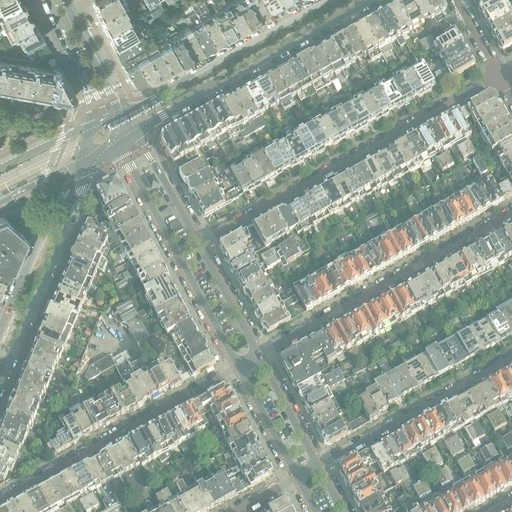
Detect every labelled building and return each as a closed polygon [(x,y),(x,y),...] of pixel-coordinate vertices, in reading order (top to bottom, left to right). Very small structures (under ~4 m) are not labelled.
[(0,0),(0,14),(19,5),(17,1),(16,0),(0,0)] [(126,4),(124,0),(99,0),(94,3),(93,7),(95,11),(95,14),(97,18),(100,18),(124,5),(126,4)] [(171,0),(178,11),(187,6),(184,2),(177,6),(173,0),(171,0)] [(223,39),(209,14),(204,5),(208,3),(206,0),(197,0),(189,4),(194,12),(212,45),(216,43),(217,44),(220,42),(223,40),(223,39)] [(245,26),(232,1),(225,5),(222,0),(216,0),(219,5),(234,32),(238,30),(241,30),(241,31),(245,29),(245,28),(245,26)] [(246,0),(231,0),(232,1),(245,26),(250,23),(252,24),(256,22),(257,19),(246,0)] [(268,13),(260,0),(246,0),(257,19),(257,20),(258,20),(258,19),(260,18),(261,19),(266,17),(265,15),(268,13)] [(279,7),(275,0),(260,0),(268,13),(268,14),(269,14),(269,13),(274,10),(275,12),(279,9),(278,8),(279,7)] [(291,1),(290,0),(275,0),(279,7),(280,7),(281,8),(287,5),(286,4),(291,1)] [(445,35),(424,0),(410,0),(410,1),(424,25),(431,21),(437,33),(430,37),(435,46),(447,39),(445,35)] [(455,28),(439,0),(424,0),(445,35),(454,31),(455,28)] [(484,18),(505,7),(500,0),(492,0),(491,1),(488,3),(479,8),(478,11),(480,14),(483,15),(484,18)] [(424,25),(410,1),(406,3),(404,2),(400,4),(399,6),(413,31),(424,25)] [(0,25),(1,28),(25,16),(23,12),(23,10),(21,6),(19,5),(0,14),(0,25)] [(131,19),(127,12),(128,11),(124,5),(100,18),(103,25),(102,25),(102,26),(101,28),(104,32),(106,33),(130,20),(131,19)] [(219,5),(213,9),(214,11),(209,14),(223,39),(228,36),(230,37),(234,35),(234,33),(235,32),(234,32),(219,5)] [(490,29),(511,16),(511,12),(508,5),(505,7),(484,18),(486,22),(486,24),(488,28),(490,29)] [(402,37),(409,33),(411,37),(412,36),(414,41),(417,47),(421,45),(420,43),(413,31),(399,6),(399,7),(395,9),(393,8),(389,10),(388,13),(402,37)] [(212,45),(194,12),(186,16),(183,18),(187,26),(201,51),(204,49),(207,49),(207,50),(211,47),(212,45)] [(402,37),(388,13),(384,15),(381,15),(377,17),(376,19),(390,44),(402,37)] [(12,38),(31,27),(29,25),(29,24),(30,21),(27,17),(25,16),(1,28),(8,40),(12,38)] [(496,40),(511,30),(511,16),(490,29),(492,33),(492,35),(494,39),(496,40)] [(144,30),(155,24),(152,18),(141,24),(144,30)] [(390,44),(376,19),(372,22),(370,21),(366,23),(365,26),(379,50),(381,54),(383,58),(384,58),(385,59),(395,53),(393,50),(394,50),(390,44)] [(138,33),(130,20),(106,33),(110,39),(109,40),(109,42),(108,42),(111,47),(113,47),(134,36),(138,33)] [(201,51),(187,26),(176,33),(189,57),(193,55),(196,56),(200,54),(200,53),(201,51)] [(379,50),(365,26),(361,28),(357,28),(354,32),(368,56),(379,50)] [(41,39),(41,38),(38,31),(37,31),(36,30),(35,30),(34,31),(32,28),(32,27),(31,27),(12,38),(15,44),(18,43),(22,49),(23,49),(24,50),(40,40),(41,39)] [(189,57),(176,33),(174,30),(168,33),(167,32),(162,35),(164,39),(178,64),(179,64),(183,62),(184,63),(189,60),(189,58),(190,58),(189,57)] [(511,30),(496,40),(498,43),(498,46),(500,50),(502,50),(511,45),(511,30)] [(368,56),(354,32),(353,31),(352,32),(353,33),(350,34),(349,32),(342,36),(343,38),(357,63),(368,56)] [(447,39),(457,34),(454,31),(445,35),(447,39)] [(439,58),(462,45),(463,42),(461,38),(458,37),(457,34),(447,39),(435,46),(433,47),(436,51),(438,50),(441,56),(439,57),(439,58)] [(157,77),(139,46),(134,36),(113,47),(113,50),(120,63),(131,56),(145,82),(149,80),(150,82),(157,78),(157,77)] [(435,46),(430,37),(420,43),(421,45),(425,52),(433,47),(435,46)] [(357,63),(343,38),(342,39),(343,40),(341,41),(340,39),(339,38),(338,38),(334,41),(333,41),(334,42),(335,44),(333,46),(332,44),(332,45),(346,69),(352,66),(354,71),(357,70),(358,73),(362,72),(357,63)] [(178,64),(164,39),(153,44),(167,70),(171,68),(173,68),(173,69),(178,66),(178,64)] [(72,93),(44,42),(37,46),(46,64),(49,68),(48,68),(48,69),(44,98),(65,101),(67,102),(69,101),(71,100),(72,98),(72,96),(72,95),(72,93)] [(167,70),(153,44),(147,48),(145,43),(139,46),(157,77),(157,76),(160,74),(161,75),(167,72),(167,71),(168,71),(167,70)] [(346,69),(332,45),(328,47),(325,46),(321,48),(321,51),(335,75),(346,69)] [(448,67),(469,56),(468,55),(469,53),(467,49),(464,48),(462,45),(439,58),(442,62),(444,61),(447,67),(448,67)] [(335,75),(321,51),(317,53),(316,51),(309,55),(310,56),(327,87),(332,84),(336,91),(342,88),(335,75)] [(0,89),(9,92),(15,59),(2,56),(0,69),(0,89)] [(145,82),(131,56),(120,63),(132,87),(136,85),(137,87),(138,86),(140,87),(144,85),(145,82)] [(327,87),(310,56),(305,59),(303,58),(299,60),(299,62),(312,87),(319,83),(331,104),(332,103),(335,102),(327,87)] [(464,72),(474,66),(475,63),(473,59),(470,59),(469,56),(448,67),(447,67),(430,77),(431,80),(443,74),(444,75),(445,74),(449,81),(458,76),(464,73),(464,72)] [(33,81),(35,67),(34,67),(35,62),(15,59),(9,92),(24,94),(26,80),(33,81)] [(312,87),(299,62),(295,65),(292,64),(289,66),(288,69),(287,69),(305,100),(316,94),(312,87)] [(428,74),(424,66),(422,63),(417,66),(411,69),(425,94),(431,91),(431,89),(435,87),(431,80),(430,77),(428,74)] [(44,98),(48,69),(35,67),(33,81),(26,80),(24,94),(44,98)] [(305,100),(287,69),(284,71),(281,70),(278,72),(277,74),(290,99),(297,95),(300,102),(305,100)] [(425,94),(411,69),(409,69),(400,74),(401,75),(400,75),(414,99),(417,97),(419,98),(425,94)] [(290,99),(277,74),(273,77),(271,76),(267,78),(266,80),(280,104),(290,99)] [(414,99),(400,75),(396,78),(398,81),(392,85),(404,106),(410,103),(410,101),(414,99)] [(280,104),(266,80),(265,79),(255,85),(256,86),(269,111),(270,111),(270,110),(275,107),(276,107),(280,104)] [(404,106),(392,85),(386,88),(384,84),(379,87),(392,111),(396,109),(398,110),(404,106)] [(269,111),(256,86),(252,88),(250,88),(246,90),(245,92),(259,117),(269,111)] [(392,111),(379,87),(375,90),(377,93),(371,97),(383,118),(388,115),(389,113),(392,111)] [(259,117),(245,92),(241,95),(239,94),(235,96),(235,98),(251,128),(254,133),(265,127),(259,117)] [(383,118),(371,97),(365,100),(363,96),(358,99),(371,123),(375,121),(377,122),(383,118)] [(472,117),(497,103),(494,97),(489,96),(458,113),(464,122),(469,119),(467,116),(470,114),(472,117)] [(251,128),(235,98),(224,104),(240,133),(240,134),(251,128)] [(371,123),(358,99),(353,102),(355,105),(349,109),(361,130),(367,127),(367,125),(371,123)] [(240,133),(224,104),(223,103),(213,108),(229,138),(234,136),(240,133)] [(477,125),(502,111),(497,103),(472,117),(477,125)] [(229,138),(213,108),(202,114),(216,139),(220,147),(230,141),(229,139),(230,139),(229,138)] [(361,130),(349,109),(344,112),(342,108),(336,111),(350,135),(353,133),(355,134),(361,130)] [(350,135),(336,111),(332,113),(334,117),(328,120),(340,142),(346,139),(346,137),(350,135)] [(482,134),(507,120),(502,111),(477,125),(482,134)] [(472,136),(468,130),(464,122),(458,113),(447,119),(460,142),(469,157),(475,154),(467,139),(472,136)] [(216,139),(202,114),(192,120),(209,151),(215,147),(211,142),(216,139)] [(460,142),(447,119),(437,125),(450,148),(455,145),(463,160),(469,157),(460,142)] [(209,151),(192,120),(180,126),(195,152),(201,148),(204,153),(209,151)] [(340,142),(328,120),(322,123),(320,120),(315,123),(329,147),(332,145),(334,145),(340,142)] [(487,143),(511,129),(507,120),(482,134),(487,143)] [(329,147),(315,123),(305,128),(319,154),(325,151),(325,149),(329,147)] [(26,136),(28,127),(17,124),(15,134),(26,136)] [(450,148),(437,125),(427,130),(440,154),(448,169),(453,166),(445,151),(450,148)] [(195,152),(180,126),(171,132),(184,157),(195,152)] [(319,154),(305,128),(294,134),(304,152),(307,159),(311,157),(313,157),(319,154)] [(494,150),(511,140),(511,128),(511,129),(487,143),(492,152),(494,150)] [(440,154),(427,130),(416,137),(429,160),(434,157),(442,172),(448,169),(440,154)] [(184,157),(171,132),(163,136),(162,141),(174,164),(184,157)] [(304,152),(294,134),(289,137),(290,139),(284,143),(297,166),(303,163),(304,161),(307,159),(304,152)] [(429,160),(416,137),(405,143),(419,167),(430,161),(429,160)] [(500,161),(511,154),(511,140),(494,150),(500,161)] [(297,166),(284,143),(278,146),(277,144),(272,146),(286,170),(290,169),(292,169),(297,166)] [(419,167),(405,143),(395,148),(408,173),(419,167)] [(276,178),(261,152),(262,152),(258,145),(248,151),(252,158),(265,182),(268,180),(270,181),(276,178)] [(286,170),(272,146),(268,149),(269,151),(263,154),(262,152),(261,152),(276,178),(282,175),(282,173),(286,170)] [(408,173),(395,148),(384,155),(398,179),(408,173)] [(236,157),(236,156),(234,152),(225,157),(228,161),(236,157)] [(506,172),(511,168),(511,154),(500,161),(506,172)] [(398,179),(384,155),(374,160),(388,185),(398,179)] [(252,158),(246,161),(248,163),(242,166),(255,190),(261,187),(261,185),(265,182),(252,158)] [(502,203),(490,181),(491,180),(479,158),(473,162),(484,183),(480,185),(480,186),(493,208),(502,203)] [(388,185),(374,160),(363,166),(377,191),(388,185)] [(187,184),(210,171),(204,161),(201,162),(191,168),(179,175),(184,184),(185,184),(186,185),(187,184)] [(255,190),(242,166),(236,170),(234,168),(229,171),(231,173),(237,184),(243,195),(247,192),(249,193),(255,190)] [(377,191),(363,166),(352,172),(366,197),(377,191)] [(468,177),(463,168),(458,171),(458,172),(462,180),(463,179),(468,177)] [(193,195),(223,178),(227,176),(224,170),(215,175),(212,169),(210,171),(187,184),(189,188),(188,191),(190,195),(193,195)] [(366,197),(352,172),(342,178),(355,203),(366,197)] [(458,172),(452,176),(458,188),(465,184),(463,179),(462,180),(458,172)] [(231,173),(227,176),(223,178),(193,195),(198,206),(237,184),(231,173)] [(158,186),(153,177),(146,180),(151,190),(152,189),(157,187),(158,186)] [(355,203),(342,178),(331,184),(345,209),(355,203)] [(505,194),(502,188),(501,188),(495,178),(491,180),(490,181),(502,203),(511,198),(508,193),(505,194)] [(127,200),(117,181),(100,190),(101,190),(102,192),(101,195),(99,197),(99,196),(98,197),(99,198),(100,202),(98,203),(104,212),(127,200)] [(511,198),(511,197),(511,182),(511,189),(511,190),(508,184),(502,188),(505,194),(508,193),(511,198)] [(204,217),(206,216),(206,217),(212,214),(212,213),(238,198),(238,197),(243,195),(237,184),(198,206),(200,208),(198,210),(204,214),(205,216),(204,217)] [(345,209),(331,184),(321,190),(334,215),(345,209)] [(493,208),(480,186),(480,185),(469,191),(476,204),(471,207),(477,217),(493,208)] [(334,215),(321,190),(310,196),(323,221),(334,215)] [(416,194),(419,199),(426,194),(424,190),(416,194)] [(471,207),(476,204),(469,191),(453,200),(466,223),(477,217),(471,207)] [(323,221),(310,196),(304,199),(303,202),(300,204),(312,227),(313,228),(318,225),(318,224),(323,221)] [(99,230),(133,212),(133,211),(127,201),(127,200),(104,212),(103,213),(107,219),(106,219),(107,220),(105,221),(105,222),(96,226),(97,227),(95,228),(95,229),(98,231),(99,230)] [(466,223),(453,200),(443,206),(450,219),(444,222),(450,232),(466,223)] [(312,227),(300,204),(297,203),(293,205),(293,208),(289,210),(303,234),(308,231),(307,230),(312,227)] [(399,214),(395,206),(390,209),(394,217),(399,214)] [(450,232),(444,222),(450,219),(443,206),(427,215),(440,238),(450,232)] [(313,251),(303,234),(289,210),(288,208),(253,228),(265,251),(272,247),(277,258),(280,264),(283,268),(280,269),(281,271),(282,273),(291,268),(292,270),(293,269),(293,270),(302,266),(298,259),(302,257),(303,258),(303,257),(308,255),(306,252),(309,251),(310,253),(313,251)] [(115,235),(139,222),(133,212),(99,230),(101,233),(103,232),(111,228),(112,229),(115,235)] [(440,238),(427,215),(418,220),(425,233),(419,236),(425,246),(440,238)] [(0,274),(4,277),(7,271),(8,268),(9,269),(23,237),(0,216),(0,274)] [(91,221),(91,220),(88,219),(83,230),(104,238),(102,234),(103,232),(101,233),(99,230),(98,231),(95,229),(95,228),(91,220),(91,221)] [(425,246),(419,236),(425,233),(418,220),(401,229),(414,252),(425,246)] [(183,231),(178,221),(170,225),(175,235),(183,231)] [(122,247),(145,234),(139,223),(139,222),(115,235),(122,247)] [(248,246),(254,243),(260,253),(265,251),(253,228),(221,245),(220,250),(225,259),(245,248),(248,246)] [(414,252),(401,229),(391,235),(398,247),(392,250),(398,261),(414,252)] [(107,241),(108,240),(104,238),(83,230),(81,235),(82,237),(81,240),(78,241),(76,246),(77,248),(77,249),(100,259),(100,257),(106,260),(111,248),(110,246),(106,244),(107,241)] [(511,230),(500,236),(506,247),(501,250),(506,261),(511,257),(511,230)] [(125,253),(127,258),(151,245),(145,234),(122,247),(125,253)] [(398,261),(392,250),(398,247),(391,235),(375,244),(387,267),(398,261)] [(506,261),(501,250),(506,247),(500,236),(485,245),(498,269),(499,268),(498,268),(505,264),(504,262),(506,261)] [(230,270),(260,253),(254,243),(248,246),(252,253),(248,255),(245,248),(225,259),(230,270)] [(387,267),(375,244),(364,250),(371,262),(365,265),(372,276),(387,267)] [(134,270),(157,257),(157,256),(151,245),(127,258),(130,263),(134,270)] [(498,269),(485,245),(474,251),(480,262),(475,265),(481,275),(490,270),(492,272),(498,269)] [(238,280),(277,258),(272,247),(265,251),(260,253),(230,270),(234,277),(237,277),(238,280)] [(98,271),(102,260),(100,259),(77,249),(75,252),(75,253),(73,254),(72,258),(72,260),(98,271)] [(372,276),(365,265),(371,262),(364,250),(355,255),(354,254),(348,257),(361,282),(372,276)] [(481,275),(475,265),(480,262),(474,251),(458,260),(472,283),(473,283),(472,282),(479,278),(478,277),(481,275)] [(140,281),(163,268),(163,267),(157,257),(134,270),(137,276),(131,279),(130,278),(116,286),(116,288),(119,292),(140,280),(140,281)] [(361,282),(348,257),(337,264),(344,277),(337,280),(344,291),(361,282)] [(266,278),(263,272),(267,270),(280,263),(280,264),(277,258),(238,280),(240,283),(239,286),(241,290),(244,290),(266,278)] [(93,283),(98,271),(72,260),(71,264),(70,264),(70,265),(67,267),(67,272),(93,283)] [(472,283),(458,260),(448,265),(454,276),(447,280),(453,290),(464,284),(466,287),(472,283)] [(337,280),(344,277),(337,264),(321,272),(335,296),(344,291),(337,280)] [(453,290),(447,280),(454,276),(448,265),(432,274),(445,297),(445,299),(452,295),(451,292),(453,290)] [(145,291),(169,278),(163,268),(140,281),(142,284),(145,291)] [(273,287),(286,280),(282,273),(281,271),(267,279),(266,278),(244,290),(243,293),(245,297),(248,297),(248,298),(249,301),(273,287)] [(88,295),(93,283),(67,272),(66,273),(66,274),(65,276),(63,277),(61,282),(62,284),(88,295)] [(335,296),(321,272),(309,279),(316,293),(310,296),(316,307),(335,296)] [(445,297),(432,274),(421,281),(426,291),(420,295),(426,305),(427,305),(428,307),(445,297)] [(177,297),(178,294),(176,290),(173,290),(169,283),(171,282),(169,278),(145,291),(143,291),(155,313),(179,300),(177,297)] [(310,296),(316,293),(309,279),(293,288),(307,312),(316,307),(310,296)] [(426,305),(420,295),(426,291),(421,281),(404,290),(417,313),(425,309),(424,307),(426,305)] [(92,296),(88,295),(62,284),(60,288),(58,289),(57,291),(57,293),(57,295),(57,296),(83,306),(87,298),(94,301),(95,298),(92,296)] [(255,312),(280,299),(273,287),(249,301),(250,301),(249,304),(251,308),(253,308),(255,312)] [(288,287),(281,291),(284,296),(291,292),(288,287)] [(417,313),(404,290),(394,296),(400,307),(394,311),(400,321),(400,320),(401,322),(407,318),(406,317),(410,315),(411,316),(417,313)] [(78,319),(83,306),(57,296),(55,297),(54,299),(53,301),(54,303),(52,308),(78,319)] [(289,308),(283,296),(280,299),(255,312),(254,314),(257,319),(259,319),(261,323),(285,310),(289,308)] [(400,321),(394,311),(400,307),(394,296),(377,305),(390,328),(397,324),(397,322),(400,321)] [(149,337),(140,321),(136,315),(130,303),(128,300),(116,307),(114,308),(123,325),(125,323),(138,346),(144,356),(150,352),(159,348),(161,347),(161,346),(158,340),(152,344),(149,337)] [(188,318),(187,315),(185,312),(186,309),(183,305),(181,304),(179,300),(155,313),(167,335),(192,321),(190,317),(188,318)] [(303,311),(299,302),(289,308),(296,319),(305,313),(303,311)] [(390,328),(377,305),(367,311),(373,322),(367,325),(373,335),(374,337),(380,334),(379,332),(383,330),(384,332),(390,328)] [(72,331),(78,319),(52,308),(50,309),(48,313),(49,316),(47,320),(72,331)] [(511,314),(508,308),(498,314),(510,335),(511,333),(511,314)] [(271,332),(291,321),(285,310),(261,323),(260,324),(263,331),(265,330),(267,334),(268,334),(271,332)] [(373,335),(367,325),(373,322),(367,311),(350,320),(363,343),(370,339),(369,337),(373,335)] [(511,337),(510,335),(498,314),(488,320),(500,341),(503,339),(506,340),(511,337)] [(72,331),(47,320),(44,323),(44,327),(42,331),(68,342),(72,331)] [(363,343),(350,320),(339,326),(346,338),(341,341),(347,352),(353,349),(351,345),(355,343),(357,346),(363,343)] [(500,341),(488,320),(477,326),(490,348),(496,345),(496,343),(500,341)] [(164,351),(197,334),(194,329),(196,328),(192,321),(167,335),(158,340),(161,346),(161,347),(164,351)] [(341,341),(346,338),(339,326),(334,329),(330,332),(323,336),(334,354),(339,351),(341,353),(345,351),(346,353),(347,352),(341,341)] [(490,348),(477,326),(467,332),(479,352),(482,350),(485,351),(490,348)] [(420,333),(417,328),(411,332),(413,337),(420,333)] [(63,352),(68,342),(42,331),(41,332),(40,333),(39,335),(38,337),(39,339),(38,339),(39,340),(37,344),(63,354),(69,356),(69,355),(63,352)] [(479,352),(467,332),(457,337),(470,360),(475,357),(475,354),(479,352)] [(155,334),(149,337),(152,344),(158,340),(155,334)] [(181,356),(204,344),(201,337),(198,337),(197,334),(164,351),(168,360),(169,360),(170,362),(181,356)] [(337,360),(334,354),(323,336),(292,353),(302,371),(309,366),(313,374),(317,371),(312,361),(323,355),(328,365),(337,360)] [(470,360),(457,337),(447,343),(458,364),(462,362),(464,363),(470,360)] [(458,364),(447,343),(437,349),(449,371),(454,369),(455,366),(458,364)] [(58,365),(63,354),(37,344),(34,345),(33,348),(34,351),(30,361),(43,367),(46,361),(58,365)] [(208,355),(206,352),(207,349),(204,344),(181,356),(184,361),(187,366),(208,355)] [(449,371),(437,349),(427,355),(438,375),(441,373),(444,374),(449,371)] [(159,395),(146,372),(147,371),(138,356),(131,360),(126,352),(112,360),(110,357),(93,366),(92,367),(91,366),(85,377),(84,379),(87,382),(89,381),(101,375),(115,367),(124,384),(125,386),(135,381),(147,402),(152,399),(153,401),(160,397),(159,395)] [(302,371),(292,353),(281,359),(280,362),(288,378),(302,371)] [(213,367),(214,367),(215,363),(214,363),(213,360),(211,359),(210,359),(208,355),(187,366),(193,378),(213,367)] [(438,375),(427,355),(416,361),(428,383),(434,380),(434,377),(438,375)] [(179,380),(176,372),(173,368),(170,362),(169,360),(168,360),(157,365),(155,362),(149,365),(151,369),(147,371),(146,372),(159,395),(169,389),(170,391),(182,385),(179,380)] [(50,383),(57,368),(58,365),(46,361),(43,367),(30,361),(28,366),(25,367),(23,372),(50,383)] [(428,383),(416,361),(406,366),(417,387),(421,385),(423,386),(428,383)] [(304,390),(322,380),(321,379),(317,371),(313,374),(309,366),(302,371),(288,378),(297,393),(298,392),(304,390)] [(357,369),(352,372),(354,376),(356,374),(361,371),(358,366),(355,367),(357,369)] [(417,387),(406,366),(396,372),(408,395),(413,392),(414,389),(417,387)] [(328,390),(345,381),(339,369),(321,379),(322,380),(304,390),(298,392),(300,396),(300,399),(302,403),(303,403),(328,390)] [(45,395),(50,383),(23,372),(20,378),(22,380),(18,390),(31,396),(34,391),(45,395)] [(408,395),(396,372),(385,378),(397,398),(400,396),(403,397),(408,395)] [(511,373),(511,372),(500,378),(511,399),(511,373)] [(72,384),(76,375),(72,373),(68,382),(72,384)] [(397,398),(385,378),(375,384),(377,387),(387,406),(393,403),(393,400),(397,398)] [(511,399),(500,378),(490,384),(502,406),(508,417),(511,415),(511,399)] [(147,402),(135,381),(125,386),(138,409),(143,406),(144,403),(147,402)] [(497,409),(502,406),(490,384),(479,390),(491,412),(495,410),(496,412),(492,414),(500,429),(507,426),(497,409)] [(138,409),(125,386),(120,389),(119,387),(114,390),(112,387),(107,390),(108,393),(107,394),(114,405),(119,403),(126,414),(127,413),(126,413),(130,411),(133,412),(138,409)] [(387,406),(377,387),(366,393),(368,396),(379,415),(387,410),(388,407),(387,406)] [(77,395),(73,389),(71,388),(68,393),(71,399),(77,395)] [(198,418),(211,411),(234,399),(229,390),(224,388),(192,407),(198,418)] [(37,413),(44,397),(45,395),(34,391),(31,396),(18,390),(16,396),(15,395),(13,396),(10,402),(37,413)] [(310,414),(334,401),(328,390),(303,403),(304,403),(307,404),(306,407),(304,408),(308,415),(310,414)] [(491,412),(479,390),(468,396),(480,419),(485,416),(494,432),(500,429),(492,414),(491,412)] [(126,414),(119,403),(114,405),(107,394),(104,396),(105,397),(98,401),(111,424),(116,421),(117,418),(121,416),(121,417),(126,414)] [(379,415),(368,396),(357,402),(363,412),(370,424),(379,419),(379,416),(379,415)] [(476,421),(480,419),(468,396),(457,402),(469,425),(470,426),(471,428),(479,441),(485,438),(476,421)] [(227,416),(239,409),(234,399),(211,411),(219,427),(230,421),(227,416)] [(111,424),(98,401),(92,405),(91,403),(83,407),(80,402),(78,403),(81,408),(81,409),(87,420),(93,417),(99,428),(103,426),(105,427),(111,424)] [(314,425),(339,411),(334,401),(310,414),(312,418),(310,419),(314,425)] [(33,424),(37,413),(10,402),(8,407),(9,410),(5,420),(19,426),(21,420),(33,424)] [(469,425),(457,402),(446,408),(459,431),(464,428),(473,444),(479,441),(471,428),(470,426),(467,428),(466,426),(469,425)] [(182,412),(181,413),(194,435),(195,435),(205,429),(203,426),(202,426),(199,419),(198,418),(192,407),(182,412)] [(454,434),(459,431),(446,408),(436,414),(450,439),(459,455),(460,458),(465,455),(454,434)] [(99,429),(99,428),(93,417),(87,420),(81,409),(77,411),(78,412),(72,416),(85,439),(89,436),(90,434),(93,431),(94,432),(99,429)] [(247,424),(246,422),(242,414),(239,409),(227,416),(230,421),(219,427),(225,437),(247,424)] [(320,437),(346,423),(339,411),(314,425),(314,426),(316,425),(319,426),(318,428),(316,430),(320,437)] [(330,446),(370,424),(363,412),(357,416),(359,420),(347,426),(346,423),(320,437),(324,445),(330,446)] [(194,435),(181,413),(171,418),(178,431),(173,434),(179,446),(183,453),(188,450),(187,449),(193,445),(190,440),(195,437),(195,435),(194,435)] [(459,455),(450,439),(436,414),(425,420),(437,443),(442,440),(452,458),(447,461),(449,465),(456,461),(460,458),(459,455)] [(85,439),(72,416),(65,420),(63,415),(58,417),(64,427),(65,431),(73,445),(85,439)] [(179,446),(173,434),(178,431),(171,418),(166,421),(155,427),(168,452),(179,446)] [(0,432),(25,443),(31,429),(33,424),(21,420),(19,426),(5,420),(3,425),(0,426),(0,425),(0,432)] [(432,445),(437,443),(425,420),(414,426),(428,451),(439,470),(444,467),(432,445)] [(252,437),(250,434),(252,433),(247,424),(225,437),(223,438),(227,444),(227,445),(230,449),(252,437)] [(439,470),(428,451),(414,426),(403,432),(416,455),(421,452),(430,470),(426,472),(428,476),(433,473),(439,470)] [(168,452),(155,427),(144,433),(151,446),(146,449),(152,461),(158,458),(161,463),(171,457),(168,452)] [(73,445),(65,431),(57,436),(58,438),(56,439),(57,441),(47,447),(46,446),(44,451),(51,454),(53,456),(73,445)] [(20,454),(25,443),(0,432),(0,453),(6,456),(8,450),(20,454)] [(416,455),(403,432),(395,437),(397,439),(393,440),(406,463),(417,456),(416,455)] [(152,461),(146,449),(151,446),(144,433),(139,436),(128,442),(141,465),(142,467),(148,463),(152,461)] [(245,455),(258,448),(256,444),(257,441),(255,438),(252,437),(230,449),(233,455),(239,466),(248,461),(245,455)] [(511,455),(511,456),(511,453),(511,452),(511,446),(507,438),(506,438),(501,441),(510,457),(505,459),(511,471),(511,455)] [(406,463),(393,440),(393,441),(390,440),(387,442),(386,444),(382,447),(395,469),(396,471),(403,483),(409,479),(401,465),(406,463)] [(511,486),(511,471),(505,459),(502,454),(497,457),(492,446),(495,445),(492,440),(484,445),(486,449),(485,450),(492,463),(507,489),(511,486)] [(136,468),(141,465),(128,442),(124,444),(124,445),(123,447),(118,450),(130,471),(134,469),(135,472),(131,474),(141,492),(147,489),(136,468)] [(478,474),(470,460),(476,457),(475,456),(480,453),(485,450),(486,449),(484,445),(472,451),(465,455),(460,458),(456,461),(461,458),(463,460),(463,461),(462,461),(470,474),(485,501),(496,495),(483,471),(478,474)] [(210,460),(207,455),(210,453),(206,447),(203,449),(203,450),(197,453),(204,464),(209,461),(210,460)] [(395,469),(382,447),(378,449),(375,448),(371,450),(377,462),(376,462),(383,475),(388,472),(396,487),(403,483),(396,471),(392,473),(391,471),(395,469)] [(266,464),(267,461),(266,458),(263,457),(260,453),(261,453),(258,448),(245,455),(248,461),(239,466),(241,471),(244,477),(266,464)] [(12,473),(20,454),(8,450),(6,456),(0,453),(0,467),(9,472),(12,473)] [(126,474),(129,472),(130,471),(118,450),(113,453),(110,452),(106,455),(118,478),(123,475),(135,496),(141,492),(131,474),(127,476),(126,474)] [(368,467),(372,465),(376,462),(377,462),(371,450),(341,467),(339,473),(344,481),(369,468),(368,467)] [(507,489),(492,463),(485,450),(480,453),(488,469),(483,471),(496,495),(507,489)] [(114,481),(118,478),(106,455),(101,457),(100,460),(95,463),(107,484),(111,482),(113,484),(109,486),(119,505),(120,504),(125,501),(114,481)] [(235,497),(228,485),(229,485),(223,474),(218,476),(209,461),(204,464),(212,479),(224,503),(235,497)] [(485,501),(470,474),(462,461),(458,464),(467,481),(461,484),(474,507),(485,501)] [(119,505),(109,486),(107,484),(95,463),(91,465),(88,465),(83,467),(96,490),(101,488),(107,499),(111,506),(113,508),(119,505)] [(242,493),(273,476),(271,473),(273,472),(270,466),(268,467),(266,464),(244,477),(238,480),(236,481),(242,493)] [(4,483),(9,472),(0,467),(0,481),(4,483)] [(96,490),(83,467),(72,473),(84,494),(86,497),(93,510),(99,507),(91,492),(96,490)] [(466,511),(474,507),(461,484),(455,487),(444,467),(439,470),(441,474),(448,487),(450,485),(452,489),(450,490),(462,511),(466,511)] [(364,485),(375,479),(369,468),(344,481),(347,488),(349,487),(355,497),(367,490),(364,485)] [(462,511),(450,490),(448,487),(441,474),(439,470),(433,473),(442,489),(443,494),(439,496),(448,511),(462,511)] [(84,494),(72,473),(61,480),(73,502),(78,500),(79,501),(85,511),(89,511),(93,510),(86,497),(81,500),(80,497),(84,494)] [(433,511),(426,499),(419,486),(414,477),(409,479),(403,483),(408,492),(413,489),(420,502),(421,506),(417,509),(419,511),(433,511)] [(224,503),(212,479),(197,487),(204,499),(207,497),(214,508),(224,503)] [(383,494),(385,493),(387,496),(393,493),(391,489),(392,489),(389,483),(383,486),(382,483),(378,485),(375,479),(364,485),(367,490),(355,497),(356,500),(354,501),(358,508),(360,507),(383,494)] [(72,511),(69,505),(73,502),(61,480),(50,486),(61,506),(65,504),(67,507),(63,509),(64,511),(72,511)] [(242,493),(236,481),(229,485),(228,485),(235,497),(242,493)] [(198,511),(188,492),(186,494),(185,492),(187,491),(182,483),(177,486),(182,496),(177,498),(184,511),(198,511)] [(448,511),(439,496),(437,493),(432,496),(424,483),(419,486),(426,499),(433,511),(448,511)] [(57,508),(61,506),(50,486),(39,492),(49,511),(64,511),(63,509),(59,511),(57,508)] [(214,508),(207,497),(204,499),(197,487),(188,492),(198,511),(207,511),(211,510),(214,508)] [(184,511),(177,498),(173,501),(167,491),(161,495),(170,511),(184,511)] [(49,511),(39,492),(28,498),(35,511),(49,511)] [(419,511),(417,509),(408,493),(397,499),(400,505),(406,501),(412,511),(411,511),(419,511)] [(391,511),(383,494),(360,507),(362,511),(361,511),(391,511)] [(170,511),(161,495),(156,498),(161,508),(156,510),(157,511),(170,511)] [(141,504),(136,496),(132,499),(136,507),(141,504)] [(35,511),(28,498),(17,504),(20,511),(35,511)] [(107,499),(103,502),(108,511),(113,508),(111,506),(107,499)] [(291,511),(293,511),(292,511),(290,507),(291,505),(289,501),(286,500),(265,511),(291,511)]
